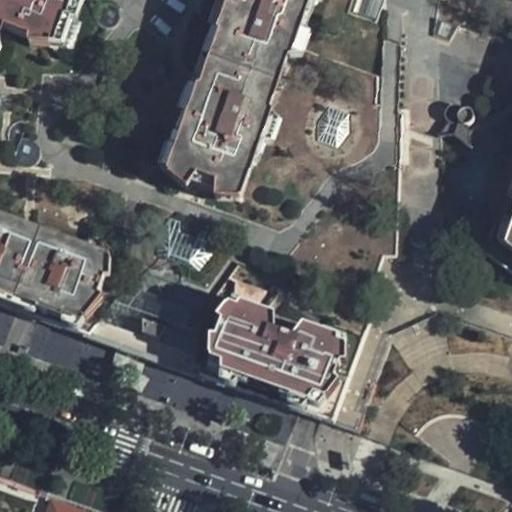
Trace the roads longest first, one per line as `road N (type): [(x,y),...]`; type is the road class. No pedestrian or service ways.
road 1 (unknown): [(38,321),(280,414),(312,410),(365,294)]
road 2 (unknown): [(151,135),(511,273)]
road 3 (unknown): [(365,294),(133,208),(125,192),(151,135)]
road 4 (unknown): [(80,106),(38,321)]
road 5 (primary): [(0,394),(189,461)]
road 6 (unknown): [(511,63),(354,0)]
road 7 (primary): [(189,461),(325,511)]
